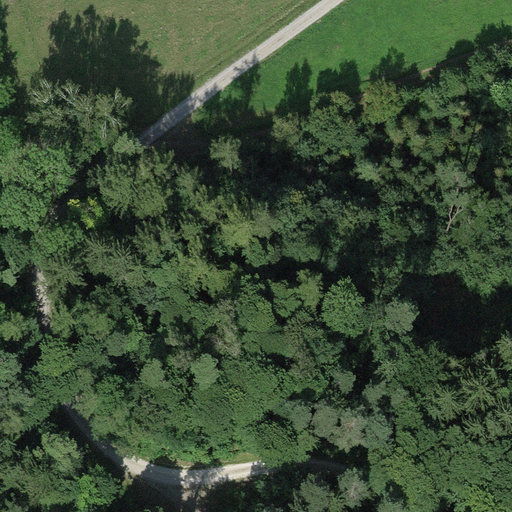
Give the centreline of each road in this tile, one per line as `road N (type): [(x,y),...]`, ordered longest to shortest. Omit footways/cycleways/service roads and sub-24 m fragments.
road 1 (track): [(452,511),(333,469),(251,461),(170,476),(132,472),(88,438),(53,393),(39,296),(57,244),(86,200),(143,144),(331,0)]
road 2 (track): [(143,144),(189,153),(238,149),(511,50)]
